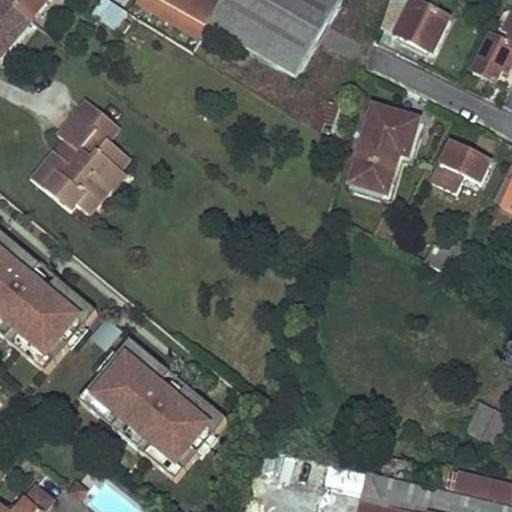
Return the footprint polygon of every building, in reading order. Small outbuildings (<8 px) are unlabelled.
[(0,0),(0,60),(0,61),(32,21),(7,0),(0,0)] [(7,0),(32,21),(50,0),(7,0)] [(141,0),(138,5),(202,41),(210,28),(224,5),(214,0),(208,0),(207,0),(141,0)] [(285,74),(297,80),(342,0),(227,0),(224,5),(210,28),(285,74)] [(391,0),(383,29),(434,55),(452,23),(415,4),(417,0),(391,0)] [(114,33),(126,17),(105,2),(94,19),(114,33)] [(201,43),(277,87),(285,74),(210,28),(202,41),(201,43)] [(511,40),(508,46),(493,39),(476,74),(496,84),(501,76),(506,79),(511,67),(511,40)] [(81,204),(95,215),(117,188),(106,178),(118,162),(126,168),(137,155),(83,111),(65,133),(88,152),(78,163),(62,150),(37,180),(75,212),(81,204)] [(355,184),(388,196),(401,157),(410,159),(422,123),(377,111),(355,184)] [(324,137),(342,149),(352,119),(333,114),(324,137)] [(459,175),(482,187),(493,166),(453,147),(435,184),(452,192),(459,175)] [(511,195),(501,218),(511,222),(511,195)] [(377,241),(392,248),(401,228),(386,219),(377,241)] [(426,265),(457,279),(473,248),(456,241),(449,253),(435,246),(426,265)] [(0,243),(0,334),(51,377),(98,323),(0,243)] [(134,353),(87,409),(179,487),(226,431),(134,353)] [(464,446),(495,460),(510,430),(479,415),(464,446)] [(296,477),(336,487),(340,467),(301,457),(296,477)] [(511,484),(461,472),(457,491),(511,505),(511,484)] [(511,511),(511,510),(372,476),(363,511),(511,511)] [(77,482),(67,495),(80,506),(90,492),(77,482)] [(0,511),(48,511),(55,503),(38,489),(18,511),(6,511),(0,507),(0,511)]
